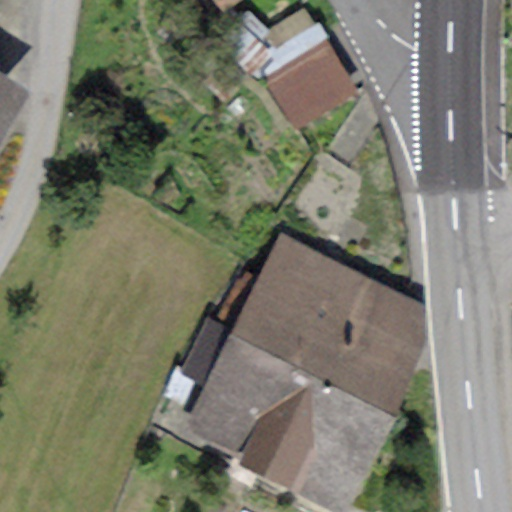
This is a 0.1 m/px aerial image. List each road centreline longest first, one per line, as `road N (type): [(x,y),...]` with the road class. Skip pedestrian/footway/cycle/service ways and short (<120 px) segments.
road 1 (primary): [(454,223),(481,511)]
road 2 (residential): [(0,241),(30,180),(54,0)]
road 3 (primary): [(448,57),(454,223)]
